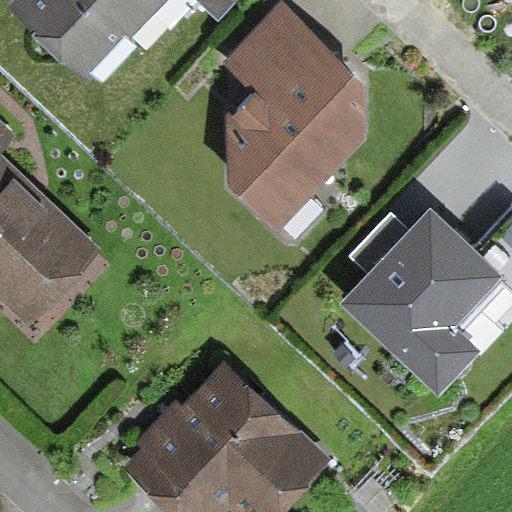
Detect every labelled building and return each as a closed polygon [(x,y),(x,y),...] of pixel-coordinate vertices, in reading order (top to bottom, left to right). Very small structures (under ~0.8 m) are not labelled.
[(17,0),(11,7),(90,82),(130,39),(121,31),(149,0),(17,0)] [(250,90),(230,110),(229,181),(292,239),(320,209),(298,189),(352,131),(350,80),(330,70),(310,70),(310,50),(270,10),(220,60),(250,90)] [(0,293),(20,312),(78,251),(0,175),(0,139),(3,137),(0,133),(0,293)] [(473,347),(458,333),(508,281),(433,210),(350,297),(440,381),(473,347)] [(131,461),(184,511),(203,511),(242,472),(271,500),(311,459),(219,370),(131,461)]
